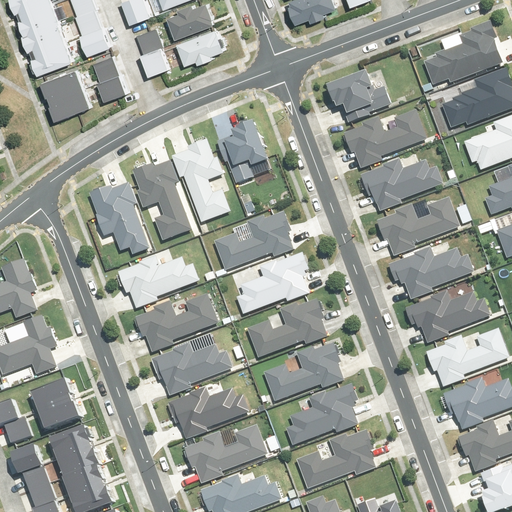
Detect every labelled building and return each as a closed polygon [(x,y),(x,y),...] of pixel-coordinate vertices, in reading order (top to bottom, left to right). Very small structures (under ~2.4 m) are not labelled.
[(24,8),(26,13),(54,2),(53,0),(16,0),(20,10),(24,8)] [(100,9),(96,0),(74,0),(82,16),(100,9)] [(148,0),(127,0),(125,1),(134,23),(155,15),(148,0)] [(164,0),(169,11),(198,0),(164,0)] [(293,7),(300,24),(315,19),(317,23),(330,18),(329,14),(340,10),(336,0),(295,0),(297,5),(293,7)] [(23,19),(29,34),(61,22),(54,2),(26,13),(27,17),(23,19)] [(197,8),(196,5),(181,10),(182,13),(172,17),(180,39),(218,26),(210,3),(197,8)] [(107,28),(100,9),(82,16),(79,17),(86,35),(107,28)] [(27,34),(34,54),(69,41),(61,22),(29,34),(27,34)] [(453,84),(505,65),(490,24),(442,41),(446,51),(438,54),(440,58),(427,63),(435,86),(452,80),(453,84)] [(142,33),(148,50),(164,44),(166,44),(160,26),(142,33)] [(114,46),(107,28),(86,35),(93,54),(114,46)] [(181,44),(188,65),(200,61),(201,66),(217,60),(216,56),(227,53),(220,32),(181,44)] [(34,54),(42,74),(76,61),(69,41),(34,54)] [(172,67),(164,44),(148,50),(146,51),(154,73),(172,67)] [(96,64),(103,82),(124,75),(117,56),(96,64)] [(46,77),(54,99),(87,87),(80,65),(46,77)] [(359,112),(362,120),(372,116),(371,112),(393,104),(381,70),(332,88),(338,106),(340,105),(342,109),(348,107),(351,115),(359,112)] [(511,76),(510,71),(478,83),(480,90),(456,99),(457,102),(444,107),(453,129),(469,123),(470,126),(511,109),(511,76)] [(103,82),(110,101),(131,94),(124,75),(103,82)] [(54,99),(62,120),(95,109),(87,87),(54,99)] [(383,159),(429,141),(418,111),(397,119),(401,129),(387,134),(381,118),(366,124),(368,127),(347,135),(354,154),(358,153),(365,169),(385,162),(383,159)] [(480,163),(483,170),(511,159),(511,117),(496,123),(498,131),(467,142),(474,165),(480,163)] [(236,140),(229,143),(239,167),(233,170),(239,184),(260,175),(256,167),(273,161),(257,123),(233,132),(236,140)] [(188,178),(204,224),(234,213),(226,191),(215,195),(210,182),(227,176),(220,159),(217,160),(211,141),(191,148),(192,153),(176,159),(183,180),(188,178)] [(401,201),(445,184),(439,170),(432,172),(429,162),(407,171),(403,160),(389,165),(389,167),(362,177),(367,190),(373,188),(382,212),(403,204),(401,201)] [(165,241),(194,230),(177,186),(180,185),(173,164),(157,170),(155,166),(136,173),(142,191),(140,192),(146,209),(162,203),(167,217),(158,220),(165,241)] [(511,167),(510,168),(511,172),(511,180),(491,188),(494,198),(487,200),(493,216),(511,209),(511,167)] [(135,255),(150,250),(136,208),(139,207),(132,184),(113,190),(112,187),(92,194),(107,238),(117,234),(123,252),(133,249),(135,255)] [(391,241),(398,258),(416,251),(414,246),(463,227),(452,198),(431,206),(434,215),(421,220),(415,206),(400,211),(402,214),(378,224),(386,243),(391,241)] [(295,232),(289,214),(267,222),(265,217),(247,223),(253,239),(242,243),(239,235),(217,243),(227,271),(276,254),(277,258),(296,251),(290,234),(295,232)] [(511,228),(500,232),(509,257),(511,256),(511,228)] [(470,257),(464,259),(460,250),(438,258),(434,249),(392,265),(398,283),(403,281),(405,286),(408,285),(414,301),(435,293),(434,289),(476,273),(470,257)] [(311,270),(305,253),(253,272),(257,282),(244,287),(247,296),(240,298),(246,315),(289,299),(290,303),(323,290),(315,268),(311,270)] [(186,259),(163,268),(159,259),(122,272),(130,295),(134,293),(140,310),(163,301),(162,298),(202,283),(195,265),(189,268),(186,259)] [(19,265),(0,271),(0,311),(31,301),(19,265)] [(451,333),(492,318),(486,301),(480,303),(477,294),(455,302),(451,291),(434,297),(434,300),(408,309),(414,326),(419,324),(420,329),(425,327),(431,346),(453,338),(451,333)] [(210,296),(188,304),(192,313),(179,318),(173,302),(156,308),(157,312),(139,319),(146,338),(150,337),(156,354),(178,346),(176,341),(220,324),(210,296)] [(309,345),(330,338),(323,320),(327,318),(322,301),(302,308),(301,304),(281,311),(286,326),(274,330),(272,322),(251,329),(261,359),(308,343),(309,345)] [(48,311),(24,318),(29,336),(0,344),(0,363),(1,367),(29,359),(32,368),(51,362),(44,340),(54,334),(48,311)] [(465,337),(448,343),(449,346),(428,353),(436,373),(440,372),(446,388),(465,381),(464,376),(510,359),(499,330),(480,337),(484,348),(470,352),(465,337)] [(215,345),(194,353),(190,343),(175,349),(176,351),(157,359),(171,396),(194,387),(192,383),(233,367),(227,351),(219,354),(215,345)] [(324,388),(346,381),(340,364),(343,363),(336,344),(315,351),(314,347),(299,353),(304,369),(291,373),(288,365),(267,372),(278,402),(323,386),(324,388)] [(78,396),(71,377),(36,390),(43,409),(78,396)] [(484,419),(511,408),(511,382),(511,379),(488,388),(485,378),(470,384),(471,387),(445,397),(450,410),(455,408),(464,431),(486,423),(484,419)] [(229,385),(208,394),(204,386),(190,392),(170,399),(185,436),(207,428),(205,423),(247,407),(240,391),(233,394),(229,385)] [(297,426),(290,429),(296,445),(339,430),(340,432),(360,425),(354,410),(358,409),(356,403),(360,401),(355,387),(329,396),(328,393),(312,398),(316,408),(293,417),(297,426)] [(85,416),(78,396),(43,409),(51,429),(85,416)] [(17,397),(0,403),(0,421),(1,424),(8,421),(24,415),(17,397)] [(24,415),(8,421),(15,440),(37,432),(29,413),(24,415)] [(498,460),(511,453),(511,432),(501,436),(496,422),(482,427),(483,430),(461,439),(469,459),(472,457),(479,473),(500,464),(498,460)] [(95,443),(87,424),(51,438),(59,457),(95,443)] [(242,431),(221,440),(217,430),(202,436),(203,438),(184,445),(198,482),(221,474),(219,469),(260,453),(254,437),(246,440),(242,431)] [(377,464),(373,453),(377,451),(370,430),(349,438),(348,434),(333,440),(338,456),(326,460),(323,452),(299,461),(310,490),(357,472),(359,477),(379,470),(377,464)] [(102,461),(95,443),(59,457),(66,475),(102,461)] [(38,444),(16,452),(23,471),(26,470),(45,462),(38,444)] [(109,480),(102,461),(66,475),(74,494),(109,480)] [(26,470),(33,487),(52,480),(45,462),(26,470)] [(487,499),(491,511),(503,511),(511,509),(511,463),(492,469),(495,479),(489,481),(492,490),(487,492),(489,498),(487,499)] [(262,473),(241,481),(237,471),(222,477),(223,479),(204,487),(213,511),(239,511),(280,495),(274,479),(266,482),(262,473)] [(33,487),(39,505),(59,498),(52,480),(33,487)] [(83,511),(117,499),(109,480),(74,494),(80,511),(83,511)] [(415,505),(408,486),(399,490),(407,509),(415,505)] [(340,511),(336,497),(326,500),(323,493),(307,498),(312,511),(340,511)] [(377,496),(360,503),(363,511),(406,511),(401,498),(381,505),(377,496)] [(63,511),(59,498),(39,505),(36,507),(37,511),(63,511)]
